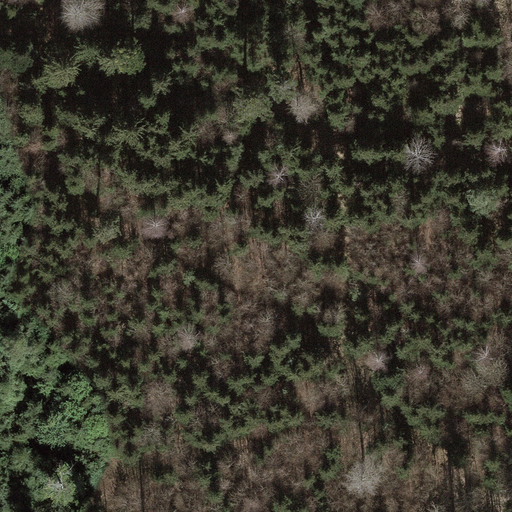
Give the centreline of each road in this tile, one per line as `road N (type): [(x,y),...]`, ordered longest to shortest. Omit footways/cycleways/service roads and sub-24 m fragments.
road 1 (track): [(0,453),(22,445),(185,467),(279,443),(357,387),(314,335),(177,248),(52,144),(44,44),(64,5)]
road 2 (track): [(64,5),(88,2),(183,38),(365,172),(511,170)]
